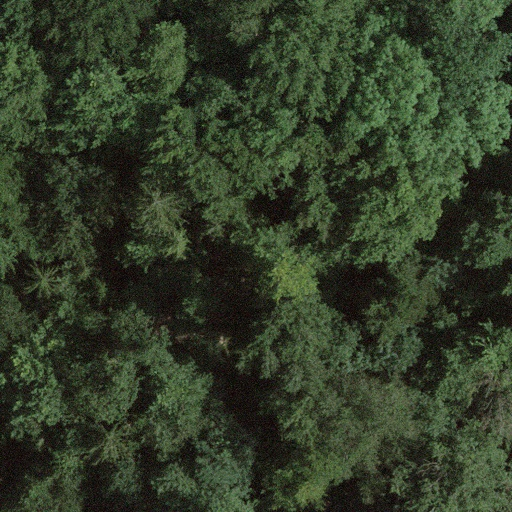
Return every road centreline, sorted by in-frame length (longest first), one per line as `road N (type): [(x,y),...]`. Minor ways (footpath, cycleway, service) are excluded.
road 1 (track): [(336,0),(339,122),(315,209),(210,320),(136,346),(67,338),(38,320),(0,271)]
road 2 (track): [(366,511),(511,454)]
